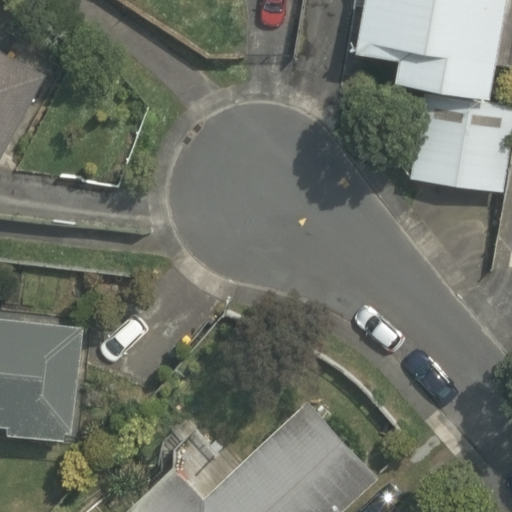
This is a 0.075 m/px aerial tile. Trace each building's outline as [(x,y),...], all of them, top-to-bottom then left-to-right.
[(490,93),(506,0),(362,0),(354,47),(398,54),(394,76),(490,93)] [(0,154),(47,70),(0,44),(0,154)] [(411,172),(507,188),(511,160),(511,104),(425,90),(411,172)] [(0,420),(7,421),(6,429),(64,436),(65,428),(71,428),(84,323),(0,312),(0,420)] [(334,511),(380,471),(309,394),(202,489),(176,460),(112,511),(334,511)]
